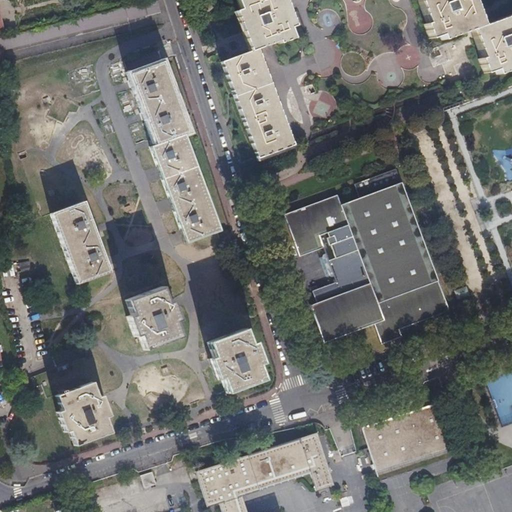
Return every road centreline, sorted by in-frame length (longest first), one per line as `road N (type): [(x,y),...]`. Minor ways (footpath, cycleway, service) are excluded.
road 1 (residential): [(170,0),(303,404)]
road 2 (residential): [(303,404),(0,497)]
road 3 (residential): [(511,336),(303,404)]
